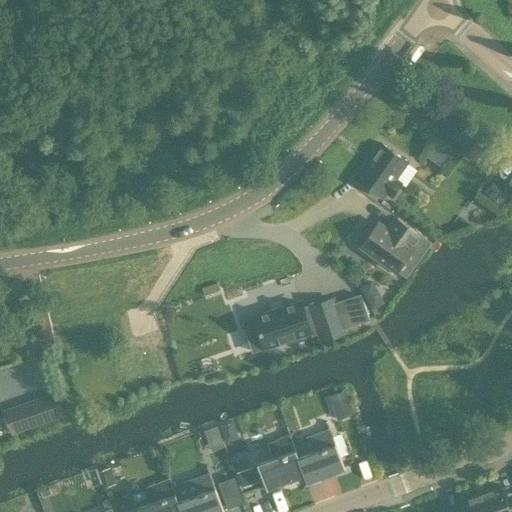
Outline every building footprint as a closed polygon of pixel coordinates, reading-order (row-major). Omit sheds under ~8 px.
[(445,107),(432,124),(463,150),(477,134),(445,107)] [(386,192),(392,196),(401,184),(394,179),(407,162),(380,143),(371,156),(364,165),(365,166),(356,178),(382,197),(386,192)] [(448,157),(434,147),(426,159),(441,169),(448,157)] [(492,184),(485,192),(501,206),(508,198),(492,184)] [(395,271),(411,249),(416,252),(424,240),(395,219),(387,230),(379,224),(362,247),(395,271)] [(360,288),(370,304),(381,297),(371,281),(360,288)] [(360,294),(336,303),(346,329),(370,320),(360,294)] [(381,297),(370,304),(373,310),(385,304),(381,297)] [(300,298),(251,316),(252,318),(263,349),(264,350),(315,331),(319,343),(347,333),(346,329),(336,303),(335,298),(304,309),(300,298)] [(263,349),(252,318),(242,322),(252,353),(263,349)] [(117,341),(64,355),(72,385),(125,371),(117,341)] [(163,342),(147,346),(158,385),(173,380),(163,342)] [(267,353),(254,357),(258,366),(270,361),(267,353)] [(56,392),(29,401),(37,425),(63,416),(56,392)] [(330,398),(337,420),(353,414),(345,392),(330,398)] [(29,401),(2,410),(10,434),(37,425),(29,401)] [(311,453),(298,457),(297,458),(304,477),(303,477),(306,485),(345,471),(330,429),(305,437),(311,453)] [(267,490),(303,477),(304,477),(297,458),(298,457),(290,435),(266,443),(272,458),(257,463),(267,490)] [(253,467),(238,473),(242,486),(257,481),(253,467)] [(98,472),(104,488),(115,484),(110,468),(98,472)] [(184,481),(171,486),(177,501),(176,501),(179,511),(222,511),(209,472),(184,481)] [(150,502),(136,507),(137,511),(179,511),(176,501),(177,501),(171,486),(169,479),(145,487),(150,502)] [(236,481),(222,487),(229,507),(244,502),(236,481)] [(500,485),(480,492),(486,511),(511,511),(511,501),(507,504),(500,485)] [(449,510),(450,511),(486,511),(480,492),(459,500),(462,506),(449,510)]
